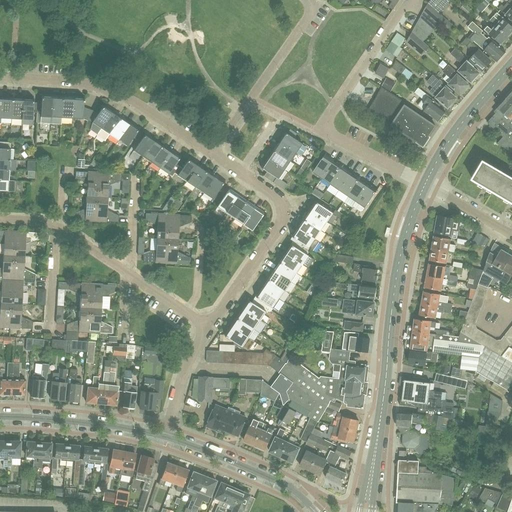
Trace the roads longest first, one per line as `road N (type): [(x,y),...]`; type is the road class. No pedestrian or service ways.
road 1 (secondary): [(369,486),(402,253),(425,183)]
road 2 (residential): [(425,183),(322,132),(408,0)]
road 3 (residential): [(204,331),(280,222),(269,194),(209,155)]
road 4 (residential): [(209,155),(101,90),(0,80)]
road 5 (residential): [(209,155),(309,15),(306,0)]
road 6 (primary): [(167,437),(0,416)]
road 7 (primary): [(315,511),(292,488),(167,437)]
road 8 (secondary): [(425,183),(511,65)]
